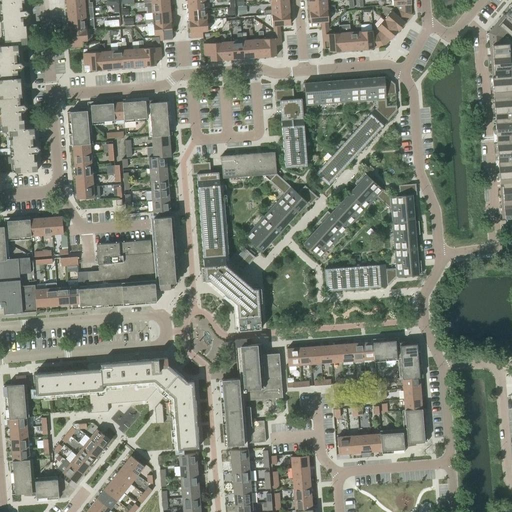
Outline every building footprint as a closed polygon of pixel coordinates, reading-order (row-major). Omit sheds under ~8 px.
[(4,28),(5,45),(18,44),(18,45),(28,44),(26,25),(24,25),(23,17),(26,17),(27,15),(27,11),(25,10),(22,10),(22,2),(24,2),(24,0),(1,0),(2,3),(0,2),(0,13),(1,28),(4,28)] [(66,0),(67,9),(92,7),(92,2),(89,2),(88,0),(66,0)] [(115,11),(120,11),(119,0),(107,0),(107,4),(114,4),(115,11)] [(170,11),(169,0),(143,3),(143,7),(146,7),(147,13),(152,13),(151,13),(170,11)] [(212,1),(212,0),(186,0),(187,10),(205,8),(205,2),(212,1)] [(237,0),(239,14),(246,13),(244,0),(237,0)] [(326,5),(325,0),(316,0),(308,1),(309,9),(308,9),(308,11),(327,10),(334,9),(334,5),(326,5)] [(392,0),(393,5),(397,5),(398,10),(410,14),(411,13),(410,4),(410,0),(392,0)] [(289,10),(288,2),(270,3),(271,9),(263,10),(263,15),(271,14),(290,12),(290,10),(289,10)] [(92,7),(67,9),(68,20),(85,18),(93,17),(93,12),(92,7)] [(206,15),(205,8),(187,10),(188,20),(206,19),(214,19),(213,14),(206,15)] [(328,21),(327,10),(308,11),(308,13),(309,13),(310,22),(321,21),(321,28),(327,28),(327,21),(328,21)] [(404,22),(410,14),(398,10),(395,13),(391,10),(384,19),(398,31),(400,29),(399,29),(404,22)] [(170,22),(170,11),(151,13),(152,13),(152,19),(145,19),(144,19),(145,24),(152,23),(170,22)] [(290,15),(290,12),(271,14),(272,25),(273,32),(273,33),(280,32),(279,25),(290,24),(289,15),(290,15)] [(511,21),(504,15),(489,33),(502,37),(507,31),(511,35),(511,21)] [(68,30),(86,29),(94,28),(93,17),(85,18),(68,20),(68,30)] [(207,30),(206,19),(188,20),(190,38),(202,37),(202,31),(207,30)] [(397,33),(398,31),(384,19),(376,27),(380,31),(377,34),(383,46),(389,39),(390,39),(396,32),(397,33)] [(172,39),(170,22),(152,23),(153,35),(159,34),(159,40),(172,39)] [(362,50),(360,31),(360,25),(360,23),(355,23),(356,31),(349,32),(351,49),(360,49),(360,50),(362,50)] [(343,24),(338,25),(339,32),(340,51),(342,51),(342,50),(351,49),(349,32),(349,24),(343,24)] [(340,51),(339,32),(328,33),(327,28),(321,28),(323,48),(329,48),(329,51),(338,50),(338,52),(340,51)] [(87,40),(86,29),(68,30),(70,47),(82,47),(82,41),(87,40)] [(383,46),(377,34),(372,35),(372,30),(371,30),(360,31),(362,50),(364,50),(364,48),(373,48),(373,47),(383,46)] [(264,56),(263,38),(262,31),(258,31),(258,39),(252,39),(253,57),(264,56)] [(253,57),(252,39),(246,40),(245,32),(241,33),(243,58),(253,57)] [(280,44),(280,32),(273,33),(273,32),(273,38),(263,38),(264,56),(275,56),(275,45),(280,44)] [(243,58),(241,33),(236,33),(237,40),(230,41),(232,59),(243,58)] [(503,44),(502,37),(489,33),(491,56),(510,55),(509,43),(503,44)] [(232,59),(230,41),(224,41),(224,34),(219,34),(220,42),(221,60),(232,59)] [(144,66),(143,48),(142,40),(137,41),(138,48),(132,49),(133,67),(144,66)] [(122,67),(120,42),(116,42),(116,50),(110,50),(111,68),(122,67)] [(133,67),(132,49),(126,49),(125,42),(120,42),(122,67),(133,67)] [(221,60),(220,42),(203,43),(204,56),(210,55),(210,60),(221,60)] [(111,68),(110,50),(104,51),(103,43),(99,44),(100,51),(101,69),(107,69),(107,71),(111,70),(111,68)] [(5,45),(0,45),(0,87),(21,86),(21,76),(18,77),(18,69),(21,69),(22,67),(22,63),(20,62),(17,62),(17,54),(19,54),(18,45),(18,44),(5,45)] [(160,46),(143,48),(144,66),(155,65),(155,60),(161,59),(160,46)] [(101,69),(100,51),(83,53),(83,65),(89,65),(90,70),(101,69)] [(511,65),(510,55),(491,56),(491,67),(511,65)] [(511,76),(511,65),(491,67),(492,78),(511,76)] [(384,77),(357,79),(359,101),(376,100),(386,99),(385,95),(388,95),(387,87),(395,87),(395,84),(386,76),(384,77)] [(511,86),(511,85),(511,76),(492,78),(493,88),(511,86)] [(357,79),(331,81),(332,103),(359,101),(357,79)] [(331,81),(304,83),(306,105),(332,103),(331,81)] [(0,87),(0,121),(1,121),(2,130),(12,130),(25,129),(25,128),(24,118),(21,119),(21,111),(24,111),(25,109),(25,105),(23,103),(20,104),(19,96),(22,96),(21,86),(0,87)] [(511,97),(511,86),(493,88),(494,99),(511,97)] [(293,88),(274,89),(275,101),(279,100),(281,127),(303,126),(301,98),(293,99),(293,88)] [(511,108),(511,97),(494,99),(495,110),(511,108)] [(158,99),(149,100),(150,114),(152,136),(169,134),(169,135),(172,134),(170,101),(158,102),(158,99)] [(386,99),(376,100),(376,107),(366,118),(379,130),(389,118),(397,110),(396,105),(386,106),(386,99)] [(150,114),(149,100),(146,100),(123,102),(124,112),(125,119),(125,122),(147,120),(147,115),(150,114)] [(114,113),(113,102),(91,104),(91,107),(91,111),(92,122),(93,125),(115,123),(115,121),(115,120),(114,113)] [(124,112),(123,102),(113,102),(114,113),(115,120),(125,119),(124,112)] [(89,122),(92,122),(91,111),(91,107),(87,107),(88,110),(67,111),(70,145),(73,144),(90,143),(89,122)] [(511,119),(511,108),(495,110),(495,121),(511,119)] [(366,118),(356,129),(369,141),(379,130),(366,118)] [(511,130),(511,119),(495,121),(496,132),(511,130)] [(303,126),(281,127),(283,140),(304,139),(303,126)] [(34,127),(25,128),(25,129),(12,130),(12,138),(9,138),(11,163),(14,163),(15,172),(37,170),(37,160),(34,160),(34,152),(36,152),(38,151),(38,146),(36,145),(33,145),(32,137),(35,137),(34,127)] [(356,129),(346,140),(359,152),(369,141),(356,129)] [(511,141),(511,130),(496,132),(497,143),(511,141)] [(169,134),(152,136),(153,146),(170,145),(169,135),(169,134)] [(304,139),(283,140),(285,167),(306,165),(304,139)] [(346,140),(336,151),(349,163),(359,152),(346,140)] [(511,152),(511,141),(497,143),(498,153),(511,152)] [(91,153),(90,143),(73,144),(74,155),(91,153)] [(153,146),(147,147),(148,157),(149,157),(154,156),(154,157),(166,156),(171,156),(170,145),(153,146)] [(274,151),(257,153),(258,175),(263,174),(284,194),(291,187),(276,173),(274,151)] [(336,151),(326,162),(339,174),(349,163),(336,151)] [(511,163),(511,152),(498,153),(498,164),(511,163)] [(92,164),(91,153),(74,155),(74,166),(92,164)] [(257,153),(239,154),(240,176),(258,175),(257,153)] [(239,154),(221,156),(222,178),(240,176),(239,154)] [(154,156),(149,157),(150,168),(167,167),(166,156),(154,157),(154,156)] [(210,162),(191,163),(192,174),(196,174),(204,267),(215,266),(226,265),(218,171),(210,172),(210,162)] [(326,162),(316,173),(328,185),(339,174),(326,162)] [(511,173),(511,163),(498,164),(499,175),(511,173)] [(93,175),(92,164),(74,166),(75,176),(93,175)] [(365,169),(370,173),(374,169),(369,165),(365,169)] [(167,167),(150,168),(151,179),(168,178),(167,167)] [(511,184),(511,173),(499,175),(500,186),(511,184)] [(366,174),(348,194),(364,209),(376,196),(391,209),(390,196),(382,189),(366,174)] [(93,186),(93,175),(75,176),(76,187),(93,186)] [(168,178),(151,179),(152,190),(169,188),(168,178)] [(399,195),(390,196),(391,209),(392,223),(414,221),(412,195),(416,195),(415,183),(398,185),(399,195)] [(511,195),(511,184),(500,186),(501,196),(511,195)] [(100,197),(99,185),(93,186),(76,187),(77,199),(100,197)] [(284,194),(281,197),(297,212),(307,202),(310,205),(318,197),(305,185),(297,193),(291,187),(284,194)] [(169,188),(152,190),(152,200),(152,201),(170,199),(169,188)] [(330,213),(330,214),(346,229),(364,209),(348,194),(330,213)] [(511,206),(511,195),(501,196),(502,207),(511,206)] [(281,197),(263,217),(279,232),(297,212),(281,197)] [(170,211),(170,199),(152,201),(153,212),(170,211)] [(511,206),(502,207),(502,218),(511,217),(511,206)] [(312,234),(328,248),(346,229),(330,214),(330,213),(327,211),(318,221),(321,224),(312,234)] [(62,216),(50,217),(52,234),(63,233),(62,216)] [(170,216),(153,217),(155,240),(159,289),(174,288),(173,282),(175,282),(170,216)] [(41,235),(40,217),(29,218),(30,235),(31,235),(41,235)] [(52,234),(50,217),(40,217),(41,235),(52,234)] [(263,217),(246,236),(262,251),(279,232),(263,217)] [(30,235),(29,218),(7,220),(7,225),(8,225),(9,237),(9,240),(31,238),(31,235),(30,235)] [(416,248),(415,234),(419,234),(418,221),(414,221),(392,223),(394,250),(416,248)] [(5,237),(9,237),(8,225),(7,225),(0,225),(0,259),(6,259),(5,237)] [(312,234),(303,243),(319,258),(328,248),(312,234)] [(77,272),(78,285),(79,285),(80,303),(79,303),(80,308),(156,302),(153,259),(152,259),(150,240),(96,244),(98,270),(77,272)] [(416,248),(394,250),(395,268),(396,276),(418,275),(416,248)] [(255,257),(249,252),(236,266),(243,271),(255,257)] [(29,257),(6,259),(0,259),(0,308),(3,308),(3,314),(37,311),(36,306),(34,289),(35,289),(35,284),(20,285),(19,273),(30,272),(29,257)] [(384,264),(369,265),(371,287),(386,286),(396,276),(395,268),(385,269),(384,264)] [(239,330),(261,328),(257,287),(253,288),(244,280),(233,271),(226,265),(215,266),(204,267),(205,280),(209,280),(229,297),(237,303),(239,330)] [(371,287),(369,265),(354,266),(356,288),(371,287)] [(356,288),(354,266),(339,267),(341,290),(356,288)] [(341,290),(339,267),(324,269),(326,291),(341,290)] [(57,287),(56,282),(45,283),(46,288),(47,305),(58,304),(57,287)] [(79,285),(78,285),(67,286),(68,303),(79,303),(80,303),(79,285)] [(68,303),(67,286),(57,287),(58,304),(68,303)] [(47,305),(46,288),(35,289),(34,289),(36,306),(47,305)] [(245,400),(282,397),(278,352),(262,354),(261,343),(250,344),(249,338),(234,339),(237,377),(221,379),(226,444),(248,443),(252,443),(265,441),(265,436),(263,420),(250,421),(249,406),(245,406),(245,400)] [(400,356),(399,342),(395,343),(395,340),(373,342),(374,359),(374,361),(396,359),(396,356),(400,356)] [(374,359),(373,342),(362,343),(363,360),(374,359)] [(406,342),(399,342),(400,356),(401,378),(418,377),(419,377),(422,377),(419,344),(407,345),(406,342)] [(353,361),(351,343),(341,344),(342,362),(353,361)] [(363,360),(362,343),(351,343),(353,361),(363,360)] [(342,362),(341,344),(330,345),(331,362),(342,362)] [(331,362),(330,345),(319,346),(320,363),(331,362)] [(320,363),(319,346),(308,347),(310,364),(320,363)] [(310,364),(308,347),(298,348),(299,365),(310,364)] [(299,365),(298,348),(286,348),(288,366),(299,365)] [(146,400),(156,389),(173,369),(167,364),(167,358),(86,364),(87,369),(88,390),(90,412),(108,411),(107,403),(146,400)] [(36,394),(88,390),(87,369),(34,373),(36,394)] [(179,374),(173,369),(156,389),(163,395),(168,399),(169,410),(174,409),(177,449),(198,447),(193,380),(187,381),(179,374)] [(5,418),(9,418),(9,417),(25,416),(23,383),(26,383),(25,375),(15,376),(16,384),(3,385),(5,418)] [(418,377),(401,378),(402,389),(419,387),(419,377),(418,377)] [(419,387),(402,389),(403,399),(420,398),(419,387)] [(420,398),(403,399),(404,410),(421,409),(421,408),(420,398)] [(421,409),(404,410),(406,431),(407,446),(412,446),(412,443),(427,441),(424,408),(421,408),(421,409)] [(132,413),(127,420),(124,418),(119,424),(128,431),(138,418),(132,413)] [(26,427),(25,416),(9,417),(9,418),(9,428),(26,427)] [(27,438),(26,427),(9,428),(10,439),(27,438)] [(71,427),(66,433),(70,436),(75,430),(71,427)] [(97,429),(90,438),(103,448),(110,439),(97,429)] [(407,446),(406,431),(380,433),(381,451),(381,454),(403,452),(403,446),(407,446)] [(64,443),(70,436),(66,433),(61,440),(64,443)] [(381,451),(380,433),(369,434),(370,451),(381,451)] [(370,451),(369,434),(358,435),(360,452),(370,451)] [(89,438),(85,435),(79,442),(83,446),(89,438)] [(360,452),(358,435),(348,436),(349,453),(360,452)] [(349,453),(348,436),(336,437),(338,454),(349,453)] [(28,448),(27,438),(10,439),(11,450),(28,448)] [(83,446),(96,457),(103,448),(90,438),(89,438),(83,446)] [(52,450),(56,453),(61,446),(58,443),(52,450)] [(83,446),(76,454),(89,465),(96,457),(83,446)] [(29,459),(28,448),(11,450),(12,460),(12,461),(29,459)] [(231,450),(232,461),(249,459),(248,448),(231,450)] [(179,454),(180,465),(197,464),(196,452),(179,454)] [(76,454),(69,463),(83,474),(89,465),(76,454)] [(291,456),(292,467),(309,466),(308,454),(291,456)] [(131,455),(124,464),(137,475),(145,466),(131,455)] [(30,480),(29,459),(12,461),(12,460),(8,460),(11,493),(24,492),(24,495),(31,495),(30,480)] [(250,470),(249,459),(232,461),(233,472),(250,470)] [(69,463),(58,476),(68,484),(72,480),(75,482),(83,474),(69,463)] [(137,475),(124,464),(117,473),(131,483),(137,475)] [(198,474),(197,464),(180,465),(181,476),(198,474)] [(310,476),(309,466),(292,467),(293,478),(310,476)] [(251,481),(250,470),(233,472),(233,483),(251,481)] [(131,483),(117,473),(111,481),(124,492),(131,483)] [(199,485),(198,474),(181,476),(182,487),(199,485)] [(57,478),(30,480),(31,495),(36,494),(36,500),(59,498),(58,490),(64,490),(68,484),(58,476),(57,478)] [(311,487),(310,476),(293,478),(293,489),(311,487)] [(124,492),(111,481),(104,489),(117,500),(124,492)] [(252,492),(251,481),(233,483),(234,493),(252,492)] [(200,496),(199,485),(182,487),(182,497),(200,496)] [(149,487),(143,493),(147,496),(152,490),(149,487)] [(312,498),(311,487),(293,489),(294,500),(312,498)] [(117,500),(104,489),(97,498),(111,509),(117,500)] [(252,503),(252,492),(234,493),(235,504),(252,503)] [(142,503),(147,496),(143,493),(138,500),(142,503)] [(200,507),(200,496),(182,497),(183,508),(200,507)] [(107,511),(111,509),(97,498),(91,506),(97,511),(107,511)] [(312,509),(312,508),(312,498),(294,500),(295,510),(312,509)] [(253,511),(252,503),(235,504),(235,511),(253,511)]
